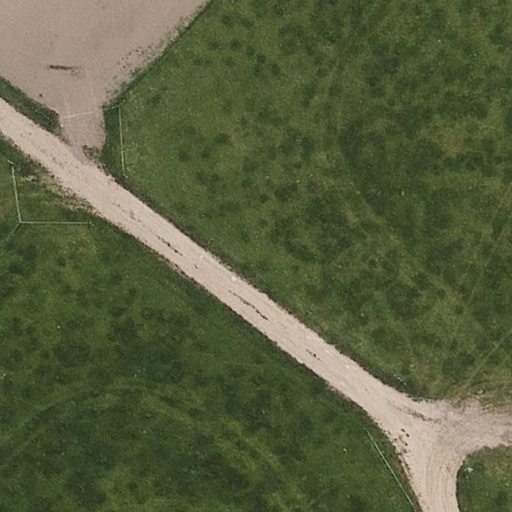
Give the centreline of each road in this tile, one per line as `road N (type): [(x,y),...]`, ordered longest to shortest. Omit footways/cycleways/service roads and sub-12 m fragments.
road 1 (track): [(437,444),(0,115)]
road 2 (track): [(511,433),(480,431),(437,444),(433,467),(446,511)]
